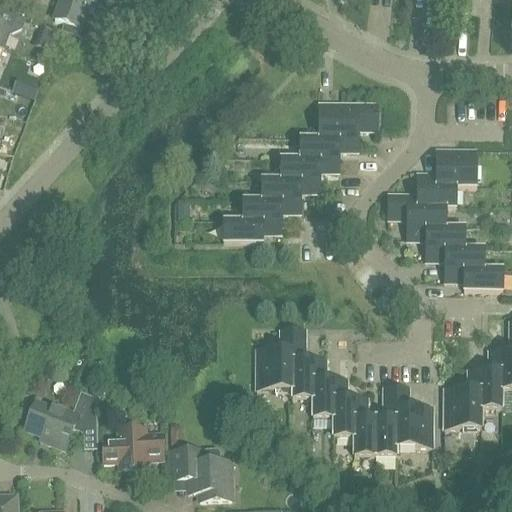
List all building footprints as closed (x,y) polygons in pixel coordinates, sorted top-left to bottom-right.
[(63,0),(56,23),(65,26),(61,34),(86,44),(100,7),(105,9),(108,0),(63,0)] [(456,0),(455,9),(468,10),(468,0),(456,0)] [(0,24),(0,50),(4,52),(8,38),(21,32),(25,22),(4,15),(0,24)] [(319,143),(358,143),(358,136),(377,136),(377,108),(319,108),(319,143)] [(300,142),(300,143),(300,163),(339,164),(339,156),(358,156),(358,143),(319,143),(300,142)] [(417,191),(457,192),(476,192),(476,187),(480,187),(480,173),(476,173),(477,155),(436,155),(436,178),(416,178),(416,190),(417,191)] [(282,164),(282,163),(282,184),(320,184),(320,177),(338,177),(339,164),(300,163),(282,164)] [(282,184),(262,184),(262,204),(300,204),(300,197),(319,197),(319,184),(282,184)] [(388,211),(388,212),(456,212),(457,192),(417,191),(417,199),(388,198),(388,211)] [(243,204),(243,225),(281,226),(281,217),(300,217),(300,204),(262,204),(243,204)] [(388,212),(388,224),(407,224),(407,232),(446,232),(446,212),(388,212)] [(243,225),(224,225),(224,246),(262,247),(262,239),(281,239),(281,226),(243,225)] [(465,253),(465,232),(446,232),(407,232),(407,246),(426,246),(427,253),(465,253)] [(485,274),(485,253),(426,254),(426,266),(445,267),(445,274),(485,274)] [(485,274),(445,274),(445,287),(464,288),(464,295),(503,296),(503,273),(485,274)] [(510,355),(501,356),(501,394),(511,394),(511,326),(509,327),(510,355)] [(288,394),(292,394),(292,335),(279,336),(279,354),(256,355),(255,393),(274,394),(274,398),(288,398),(288,394)] [(306,335),(292,335),(292,394),(292,403),(313,403),(313,364),(305,364),(306,335)] [(488,374),(480,374),(481,413),(502,413),(501,394),(501,356),(488,355),(488,374)] [(327,364),(313,364),(313,403),(313,422),(334,422),(333,383),(327,383),(327,364)] [(444,392),(443,433),(462,433),(462,437),(475,437),(475,433),(481,433),(481,413),(480,374),(467,374),(468,392),(444,392)] [(348,384),(333,383),(334,422),(334,441),(354,441),(354,402),(347,402),(348,384)] [(375,460),(397,460),(396,393),(383,392),(383,421),(376,421),(375,460)] [(409,393),(396,393),(397,451),(399,451),(400,456),(413,456),(413,451),(432,452),(432,412),(409,411),(409,393)] [(77,430),(86,433),(97,433),(95,401),(80,395),(72,416),(65,413),(63,417),(35,406),(25,432),(49,442),(48,446),(65,453),(73,432),(76,433),(77,430)] [(368,402),(354,402),(354,441),(354,460),(375,460),(376,421),(368,421),(368,402)] [(105,466),(121,466),(121,474),(148,473),(148,462),(164,461),(163,438),(147,438),(146,432),(120,433),(120,445),(104,446),(105,466)] [(185,499),(200,499),(200,505),(232,504),(230,466),(222,466),(221,455),(217,452),(207,452),(204,455),(171,457),(172,474),(173,494),(185,494),(185,499)] [(0,511),(18,511),(18,497),(0,497),(0,511)]
